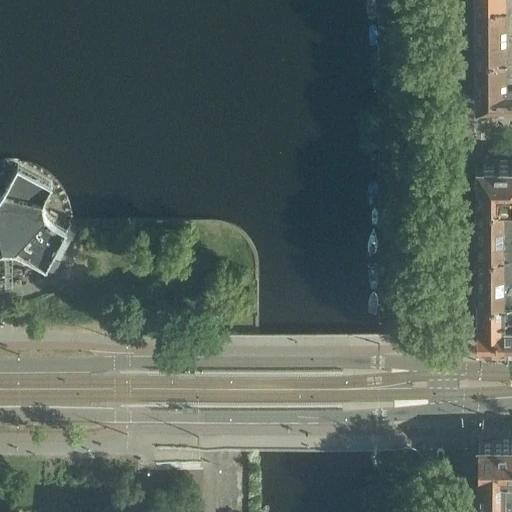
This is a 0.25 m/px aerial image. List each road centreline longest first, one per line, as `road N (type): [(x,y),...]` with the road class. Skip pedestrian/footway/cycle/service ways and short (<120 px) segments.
road 1 (tertiary): [(0,414),(442,410)]
road 2 (tertiary): [(440,368),(364,361),(0,366)]
road 3 (residential): [(450,134),(451,317),(439,344),(440,368)]
road 4 (residential): [(449,0),(450,134)]
